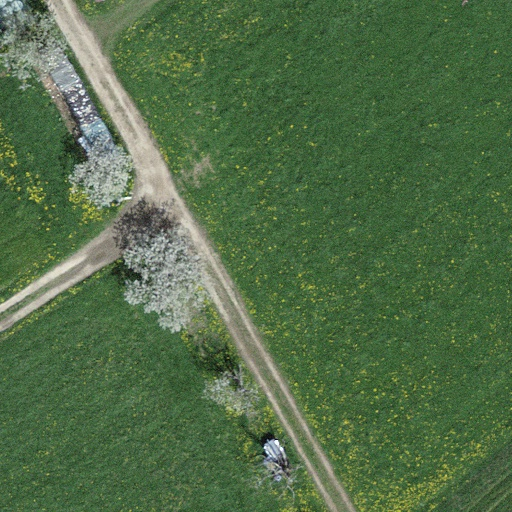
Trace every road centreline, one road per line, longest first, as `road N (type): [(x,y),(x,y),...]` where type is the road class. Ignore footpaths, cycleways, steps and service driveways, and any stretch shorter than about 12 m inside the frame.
road 1 (track): [(0,317),(171,204),(52,0)]
road 2 (track): [(171,204),(345,511)]
